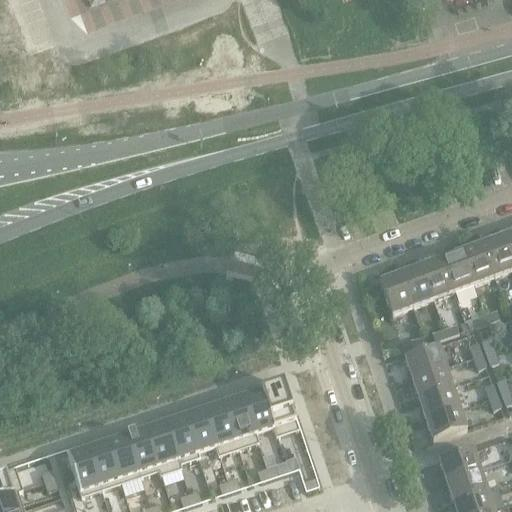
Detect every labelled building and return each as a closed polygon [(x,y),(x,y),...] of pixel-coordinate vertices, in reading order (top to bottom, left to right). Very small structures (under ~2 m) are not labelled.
[(511,237),(502,242),(511,268),(511,237)] [(511,275),(511,268),(502,242),(482,249),(494,282),(511,275)] [(494,282),(482,249),(462,256),(474,290),(494,282)] [(474,290),(462,256),(441,264),(454,297),(474,290)] [(454,297),(441,264),(421,271),(433,305),(454,297)] [(433,305),(421,271),(401,279),(413,312),(433,305)] [(413,312),(401,279),(380,287),(392,320),(413,312)] [(497,316),(485,320),(488,328),(500,323),(497,316)] [(485,320),(473,324),(476,332),(488,328),(485,320)] [(459,338),(456,330),(444,334),(447,342),(459,338)] [(447,342),(444,334),(432,338),(435,346),(447,342)] [(426,349),(423,341),(411,345),(414,353),(426,349)] [(495,356),(490,344),(483,347),(487,359),(495,356)] [(481,361),(477,349),(469,351),(474,363),(481,361)] [(439,351),(405,362),(412,384),(446,372),(439,351)] [(499,367),(495,356),(487,359),(491,370),(499,367)] [(486,372),(481,361),(474,363),(478,375),(486,372)] [(453,393),(446,372),(412,384),(419,404),(453,393)] [(509,396),(505,384),(497,387),(502,399),(509,396)] [(283,389),(262,396),(275,434),(274,434),(277,443),(299,435),(283,389)] [(496,401),(492,389),(484,392),(488,403),(496,401)] [(459,413),(453,393),(419,404),(426,425),(459,413)] [(262,396),(243,403),(255,440),(256,440),(274,434),(275,434),(262,396)] [(511,408),(511,403),(509,396),(502,399),(506,411),(511,408)] [(501,413),(496,401),(488,403),(493,416),(501,413)] [(243,403),(223,409),(239,456),(258,449),(259,449),(256,440),(255,440),(243,403)] [(223,409),(204,416),(217,453),(216,453),(219,462),(220,462),(239,456),(223,409)] [(467,435),(459,413),(426,425),(433,446),(467,435)] [(204,416),(185,422),(197,460),(199,459),(216,453),(217,453),(204,416)] [(185,422),(165,428),(179,471),(180,470),(199,464),(200,464),(199,459),(197,460),(185,422)] [(165,428),(146,435),(160,477),(159,477),(160,482),(161,481),(181,475),(182,475),(180,470),(179,471),(165,428)] [(146,435),(127,441),(141,484),(159,477),(160,477),(146,435)] [(127,441),(107,448),(121,490),(141,484),(127,441)] [(107,448),(88,454),(102,496),(121,490),(107,448)] [(88,454),(67,461),(82,503),(102,496),(88,454)] [(439,465),(446,486),(480,475),(473,454),(439,465)] [(276,471),(266,474),(270,485),(279,482),(276,471)] [(16,474),(0,479),(0,503),(18,497),(18,498),(23,497),(23,496),(16,474)] [(266,474),(257,477),(260,488),(270,485),(266,474)] [(52,475),(41,479),(44,488),(55,485),(52,475)] [(480,475),(446,486),(453,507),(487,495),(480,475)] [(237,484),(227,487),(231,498),(241,495),(237,484)] [(316,484),(303,488),(306,497),(319,493),(316,484)] [(55,485),(44,488),(47,498),(59,494),(55,485)] [(227,487),(218,490),(222,501),(231,498),(227,487)] [(492,511),(487,495),(453,507),(455,511),(492,511)] [(18,497),(0,503),(0,511),(23,511),(18,498),(18,497)] [(198,497),(189,500),(193,511),(202,508),(198,497)] [(189,500),(179,503),(182,511),(190,511),(193,511),(189,500)]
